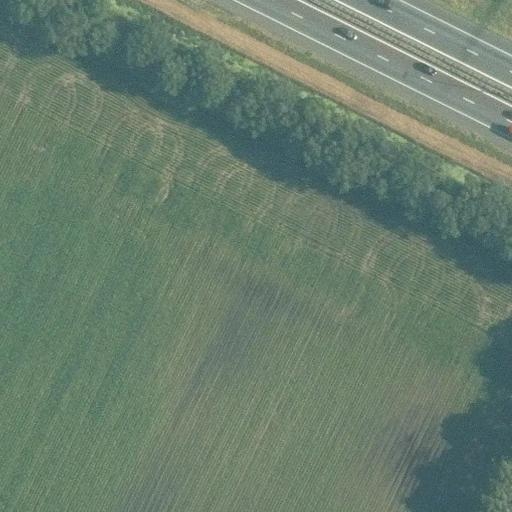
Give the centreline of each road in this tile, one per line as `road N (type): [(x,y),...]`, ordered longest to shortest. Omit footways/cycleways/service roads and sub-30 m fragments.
road 1 (motorway): [(260,0),(511,125)]
road 2 (motorway): [(511,68),(374,0)]
